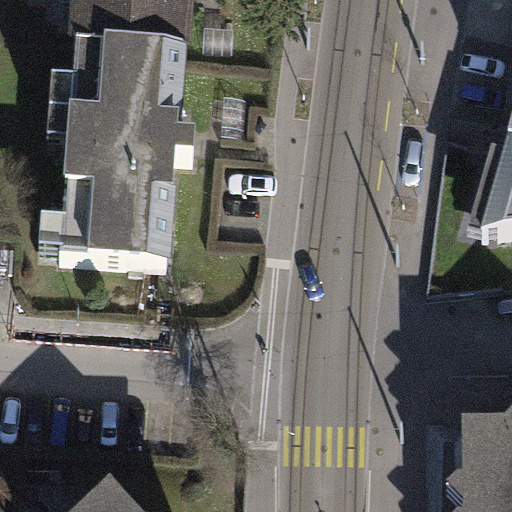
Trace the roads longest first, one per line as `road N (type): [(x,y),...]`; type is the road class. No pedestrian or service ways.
road 1 (tertiary): [(327,374),(375,0)]
road 2 (residential): [(0,358),(327,374)]
road 3 (tertiary): [(323,511),(327,374)]
